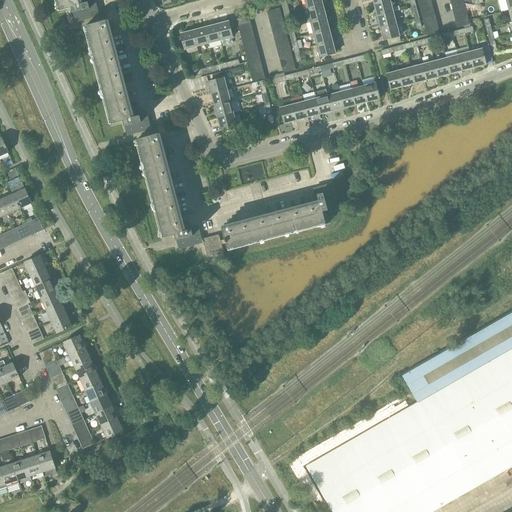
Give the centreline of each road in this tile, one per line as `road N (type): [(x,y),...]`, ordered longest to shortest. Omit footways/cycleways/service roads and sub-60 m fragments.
road 1 (primary): [(272,511),(73,171)]
road 2 (residential): [(187,101),(205,144),(227,157),(384,117),(511,70)]
road 3 (primary): [(73,171),(5,0)]
road 4 (primary): [(0,18),(73,171)]
road 5 (residential): [(51,406),(74,458),(54,502),(77,511)]
road 6 (residential): [(0,296),(51,406)]
